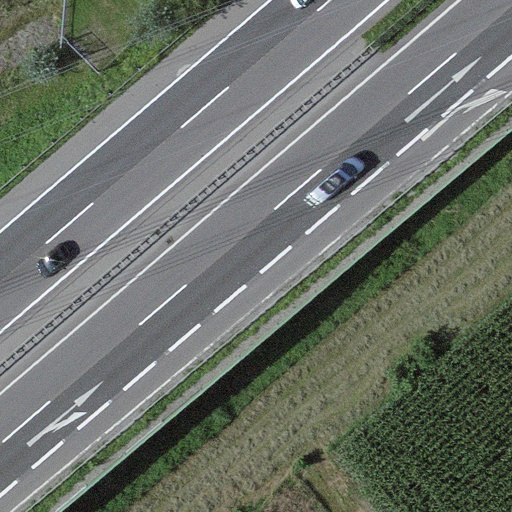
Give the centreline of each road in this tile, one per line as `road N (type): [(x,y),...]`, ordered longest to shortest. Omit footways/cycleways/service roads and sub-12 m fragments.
road 1 (motorway): [(0,450),(511,12)]
road 2 (motorway): [(341,0),(0,290)]
